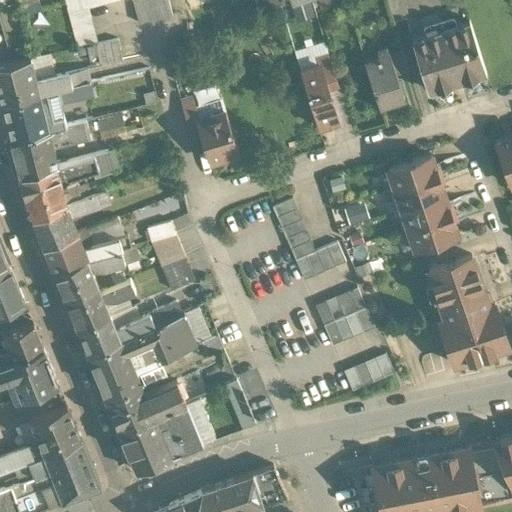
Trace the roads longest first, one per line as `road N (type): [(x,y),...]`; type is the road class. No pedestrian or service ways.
road 1 (residential): [(0,176),(122,498)]
road 2 (unknown): [(511,216),(246,319)]
road 3 (residential): [(196,206),(462,118)]
road 4 (residential): [(196,206),(298,437)]
road 5 (residential): [(511,390),(298,437)]
road 6 (residential): [(298,437),(122,498)]
road 7 (residential): [(166,41),(196,206)]
road 8 (residential): [(462,118),(511,256)]
